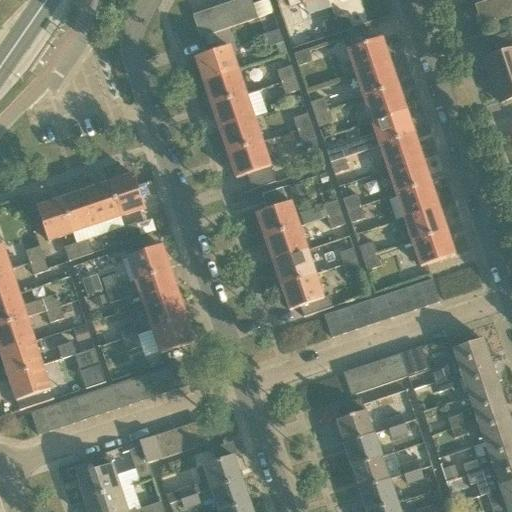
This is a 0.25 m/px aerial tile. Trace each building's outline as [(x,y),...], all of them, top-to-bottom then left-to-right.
[(238,0),(227,4),(235,27),(246,23),(238,0)] [(251,0),(239,0),(238,0),(246,23),(258,19),(251,0)] [(511,0),(485,0),(486,2),(475,6),(482,27),(511,16),(511,0)] [(227,4),(215,8),(223,31),(235,27),(227,4)] [(215,8),(204,12),(212,35),(223,31),(215,8)] [(212,35),(204,12),(193,16),(200,39),(212,35)] [(340,33),(352,29),(347,15),(335,19),(340,33)] [(328,37),(340,33),(335,19),(323,23),(328,37)] [(269,48),(283,43),(279,31),(265,35),(269,48)] [(511,31),(509,33),(511,40),(511,50),(485,60),(500,104),(511,99),(511,31)] [(356,75),(390,63),(382,41),(383,41),(382,39),(348,51),(356,75)] [(204,83),(204,84),(238,72),(230,47),(195,59),(196,61),(196,60),(204,83)] [(294,55),(298,67),(313,62),(308,50),(294,55)] [(364,99),(398,87),(390,64),(391,64),(390,63),(356,75),(364,99)] [(282,84),(296,79),(292,67),(278,72),(282,84)] [(212,107),(246,96),(238,72),(204,84),(212,106),(212,107)] [(286,96),(300,91),(296,79),(282,84),(286,96)] [(364,99),(372,123),(407,111),(406,111),(398,88),(399,88),(398,87),(364,99)] [(220,131),(254,120),(246,96),(212,107),(212,108),(213,108),(220,130),(220,131)] [(315,116),(329,111),(325,99),(311,104),(315,116)] [(315,116),(319,128),(333,123),(329,111),(315,116)] [(407,111),(372,123),(376,135),(327,151),(331,163),(345,159),(380,147),(414,135),(414,134),(414,135),(406,112),(407,112),(407,111)] [(298,131),(312,127),(308,115),(294,119),(298,131)] [(228,155),(263,143),(254,120),(220,131),(220,132),(221,132),(228,154),(228,155)] [(302,143),(316,139),(312,127),(298,131),(302,143)] [(388,171),(423,160),(422,158),(414,136),(415,136),(414,135),(380,147),(388,171)] [(263,143),(228,155),(228,156),(229,156),(236,178),(236,180),(247,176),(253,191),(276,183),(263,143)] [(335,175),(349,171),(345,159),(331,163),(335,175)] [(396,196),(431,184),(431,183),(430,183),(423,161),(423,160),(388,171),(396,196)] [(110,183),(109,184),(121,218),(145,210),(134,176),(132,176),(132,177),(110,184),(110,183)] [(303,183),(288,188),(292,199),(307,194),(303,183)] [(121,218),(109,184),(108,184),(86,192),(85,192),(97,226),(121,218)] [(431,185),(431,184),(396,196),(405,220),(439,208),(439,207),(438,207),(431,185)] [(291,203),(288,204),(282,188),(262,195),(267,211),(257,215),(257,216),(258,216),(265,238),(265,239),(299,228),(291,203)] [(62,200),(61,200),(73,234),(97,226),(85,192),(84,192),(85,193),(62,200)] [(347,212),(361,207),(357,195),(343,200),(347,212)] [(73,234),(61,200),(60,200),(61,201),(39,208),(37,208),(49,243),(73,234)] [(327,218),(341,213),(337,202),(323,206),(327,218)] [(347,212),(351,224),(365,219),(361,207),(347,212)] [(405,220),(412,243),(447,232),(447,231),(446,231),(439,209),(439,208),(405,220)] [(331,230),(345,225),(341,213),(327,218),(331,230)] [(136,224),(124,228),(129,242),(141,238),(136,224)] [(112,232),(117,246),(129,242),(124,228),(112,232)] [(299,228),(265,239),(265,240),(266,240),(273,262),(273,263),(308,251),(299,228)] [(447,232),(412,243),(421,268),(455,256),(455,255),(454,255),(447,233),(447,232)] [(76,244),(81,258),(93,254),(88,240),(76,244)] [(363,260),(377,255),(373,243),(359,248),(363,260)] [(64,248),(69,263),(81,258),(76,244),(64,248)] [(0,274),(11,271),(3,246),(0,247),(0,274)] [(162,246),(128,258),(136,282),(170,271),(170,270),(162,248),(163,248),(162,246)] [(30,264),(44,260),(40,248),(26,252),(30,264)] [(339,254),(343,266),(358,261),(353,249),(339,254)] [(316,275),(308,251),(273,263),(273,264),(274,264),(281,286),(281,287),(316,275)] [(363,260),(367,272),(381,267),(377,255),(363,260)] [(44,260),(30,264),(34,276),(48,271),(44,260)] [(362,273),(358,261),(343,266),(348,278),(362,273)] [(0,300),(19,295),(11,271),(0,274),(0,300)] [(144,306),(178,295),(178,294),(170,272),(171,272),(170,271),(136,282),(144,306)] [(316,275),(281,287),(282,288),(289,310),(290,311),(300,308),(304,318),(333,308),(330,297),(324,299),(316,275)] [(97,276),(82,281),(87,296),(103,291),(97,276)] [(105,293),(119,288),(115,276),(101,281),(105,293)] [(428,307),(440,303),(432,280),(420,284),(428,307)] [(416,311),(428,307),(420,284),(408,288),(416,311)] [(105,293),(109,303),(109,305),(123,300),(119,288),(105,293)] [(404,315),(416,311),(408,288),(396,292),(404,315)] [(392,319),(404,315),(396,292),(384,296),(392,319)] [(0,327),(27,319),(46,312),(60,308),(56,296),(42,300),(42,301),(23,307),(19,295),(0,300),(0,327)] [(152,330),(186,318),(178,296),(179,295),(178,295),(144,306),(152,330)] [(380,323),(392,319),(384,296),(372,300),(380,323)] [(368,327),(380,323),(372,300),(360,304),(368,327)] [(356,331),(368,327),(360,304),(348,308),(356,331)] [(60,308),(46,312),(50,324),(64,320),(60,308)] [(344,335),(356,331),(348,308),(336,312),(344,335)] [(332,339),(344,335),(336,312),(324,316),(332,339)] [(152,330),(160,355),(195,343),(194,341),(186,319),(187,319),(186,318),(152,330)] [(0,353),(0,354),(35,343),(27,319),(0,327),(0,352),(0,353)] [(122,341),(136,336),(132,324),(118,329),(122,341)] [(86,327),(73,331),(77,343),(90,339),(86,327)] [(136,336),(122,341),(126,353),(140,348),(136,336)] [(436,383),(492,364),(484,341),(453,351),(457,363),(445,367),(446,369),(432,374),(436,383)] [(8,378),(43,367),(35,343),(0,354),(0,355),(1,355),(8,377),(8,378)] [(62,360),(76,355),(72,344),(58,348),(62,360)] [(408,378),(408,379),(429,372),(421,348),(400,355),(408,378)] [(81,372),(100,366),(95,350),(76,356),(76,355),(62,360),(66,373),(80,368),(81,372)] [(396,382),(408,378),(400,355),(389,359),(396,382)] [(389,359),(378,363),(385,385),(396,382),(389,359)] [(374,389),(385,385),(378,363),(366,366),(374,389)] [(177,391),(188,387),(181,364),(169,368),(177,391)] [(469,398),(499,388),(492,364),(436,383),(439,394),(453,389),(454,391),(465,387),(469,398)] [(366,366),(355,370),(362,393),(374,389),(366,366)] [(43,367),(8,378),(8,379),(9,379),(16,400),(16,401),(16,402),(51,391),(43,367)] [(165,394),(177,391),(169,368),(158,372),(165,394)] [(351,397),(362,393),(355,370),(344,374),(351,397)] [(154,398),(165,394),(158,372),(146,375),(154,398)] [(142,402),(154,398),(146,375),(135,379),(142,402)] [(135,379),(123,383),(131,406),(142,402),(135,379)] [(119,410),(131,406),(123,383),(111,387),(119,410)] [(107,413),(119,410),(111,387),(100,391),(107,413)] [(477,421),(507,411),(499,388),(469,398),(473,409),(461,413),(462,415),(448,420),(451,430),(463,426),(477,421)] [(96,417),(107,413),(100,391),(88,395),(96,417)] [(84,421),(96,417),(88,395),(77,398),(84,421)] [(73,425),(84,421),(77,398),(65,402),(73,425)] [(345,445),(374,435),(362,400),(337,408),(341,420),(337,422),(345,445)] [(65,402),(54,406),(61,429),(73,425),(65,402)] [(50,433),(61,429),(54,406),(42,410),(50,433)] [(38,436),(50,433),(42,410),(31,414),(38,436)] [(477,421),(485,444),(511,434),(511,424),(507,411),(477,421)] [(386,421),(389,430),(405,425),(402,416),(386,421)] [(202,422),(190,425),(198,448),(210,444),(202,422)] [(198,448),(190,425),(179,429),(186,452),(198,448)] [(405,425),(389,430),(392,439),(408,434),(405,425)] [(467,436),(463,426),(451,430),(455,440),(467,436)] [(186,452),(179,429),(167,433),(175,456),(186,452)] [(175,456),(167,433),(155,437),(163,460),(175,456)] [(464,466),(467,476),(511,460),(511,434),(485,444),(490,457),(464,466)] [(381,458),(374,435),(345,445),(352,468),(381,458)] [(148,464),(163,460),(155,437),(139,442),(141,447),(142,447),(148,464)] [(153,479),(148,464),(142,447),(141,447),(129,451),(140,483),(153,479)] [(212,490),(241,480),(233,457),(205,467),(212,490)] [(120,490),(110,458),(93,463),(96,472),(78,478),(85,501),(120,490)] [(352,468),(360,491),(389,481),(381,458),(352,468)] [(480,497),(487,495),(511,486),(511,460),(467,476),(470,486),(476,484),(480,497)] [(401,467),(404,476),(420,470),(417,461),(401,467)] [(423,479),(420,470),(404,476),(407,485),(423,479)] [(219,511),(222,511),(249,503),(241,480),(212,490),(219,511)] [(370,511),(397,503),(389,481),(360,491),(367,511),(370,511)] [(178,491),(181,501),(197,495),(194,486),(178,491)] [(492,511),(511,511),(511,486),(487,495),(492,511)] [(85,501),(88,511),(127,511),(120,490),(85,501)] [(197,495),(181,501),(185,511),(201,505),(197,495)] [(164,511),(161,503),(136,511),(164,511)] [(222,511),(252,511),(249,503),(222,511)] [(399,511),(397,503),(370,511),(399,511)]
